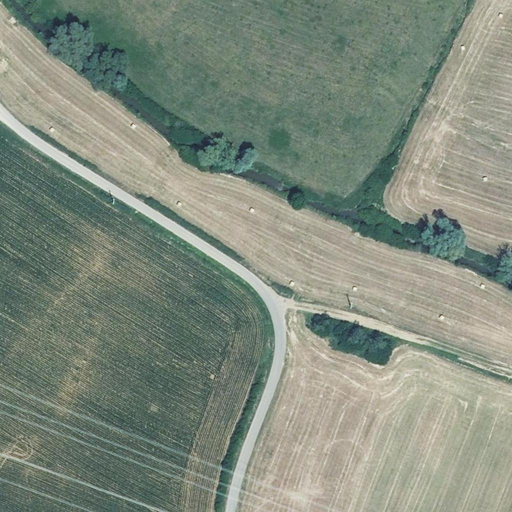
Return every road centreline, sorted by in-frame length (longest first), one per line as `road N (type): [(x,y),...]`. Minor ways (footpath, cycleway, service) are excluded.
road 1 (track): [(231,511),(274,380),(278,321),(268,302),(236,271),(38,145),(0,112)]
road 2 (track): [(268,302),(511,366)]
